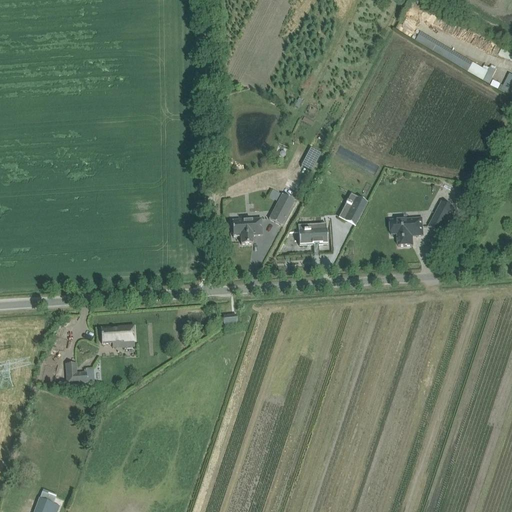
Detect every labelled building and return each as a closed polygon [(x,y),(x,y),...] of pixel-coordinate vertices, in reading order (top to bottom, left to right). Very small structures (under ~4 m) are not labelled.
[(490,66),(488,69),(419,33),(414,43),(490,82),(496,70),(490,66)] [(310,148),(301,165),(311,170),(320,153),(310,148)] [(282,195),(269,220),(281,227),(295,202),(282,195)] [(352,207),(345,222),(355,227),(368,203),(357,198),(357,199),(358,200),(354,206),(353,205),(353,206),(352,205),(347,202),(346,204),(351,207),(351,206),(352,207)] [(442,202),(429,228),(441,234),(454,209),(442,202)] [(398,247),(413,246),(412,237),(423,236),(422,219),(390,221),(391,232),(397,231),(398,247)] [(262,220),(232,222),(233,234),(241,233),(241,246),(253,245),(252,237),(263,236),(262,220)] [(310,231),(298,232),(299,247),(314,246),(319,246),(327,245),(326,230),(310,231)] [(223,317),(223,325),(237,324),(236,316),(223,317)] [(135,343),(134,327),(101,329),(102,345),(124,343),(124,348),(135,348),(134,343),(135,343)] [(66,375),(67,385),(87,383),(86,373),(66,375)] [(40,499),(39,499),(33,511),(56,511),(58,507),(54,505),(56,498),(42,492),(40,499)]
